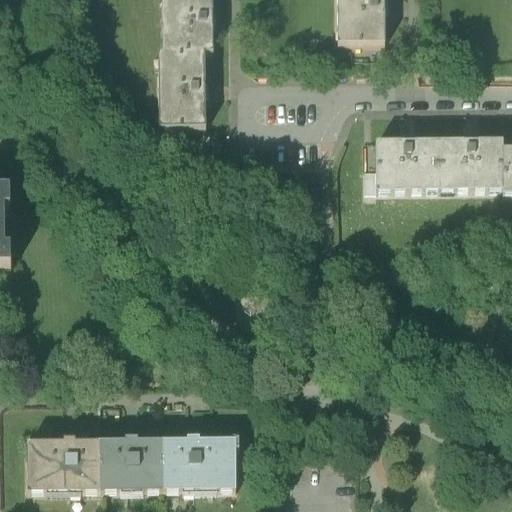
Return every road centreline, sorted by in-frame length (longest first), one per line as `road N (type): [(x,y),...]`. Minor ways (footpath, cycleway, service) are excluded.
road 1 (residential): [(335,98),(248,104),(255,136),(315,136),(329,118)]
road 2 (residential): [(511,96),(335,98)]
